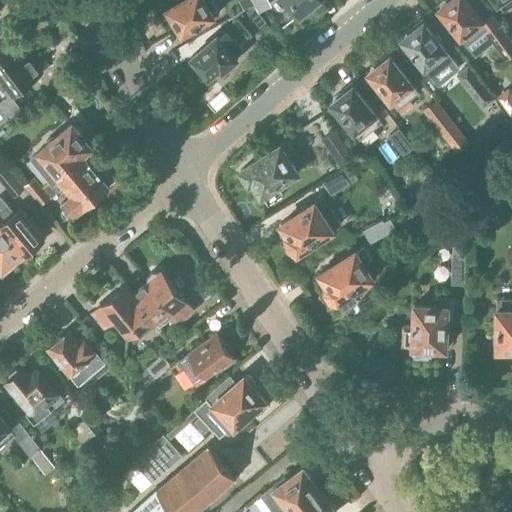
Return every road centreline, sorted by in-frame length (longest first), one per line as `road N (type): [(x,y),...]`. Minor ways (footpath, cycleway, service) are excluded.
road 1 (residential): [(364,465),(182,174)]
road 2 (residential): [(182,174),(384,0)]
road 3 (residential): [(0,327),(182,174)]
road 4 (residential): [(182,174),(91,0)]
road 5 (residential): [(364,465),(456,412),(511,411)]
